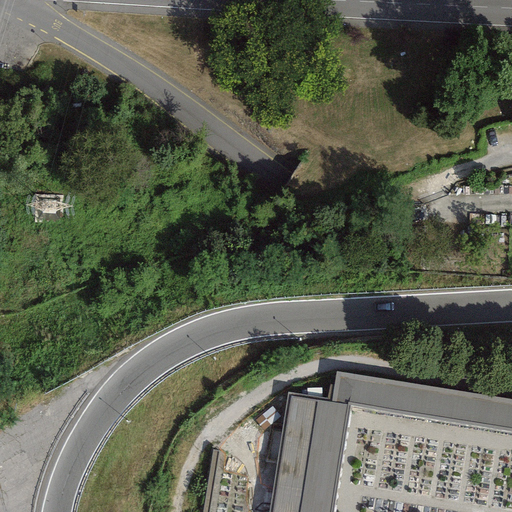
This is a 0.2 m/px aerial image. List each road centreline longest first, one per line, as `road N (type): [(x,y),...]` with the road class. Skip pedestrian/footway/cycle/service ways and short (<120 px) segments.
road 1 (motorway): [(55,511),(78,448),(109,400),(182,344),(261,321),(511,306)]
road 2 (track): [(511,396),(360,371),(293,380),(259,394),(202,440),(183,464),(170,511)]
